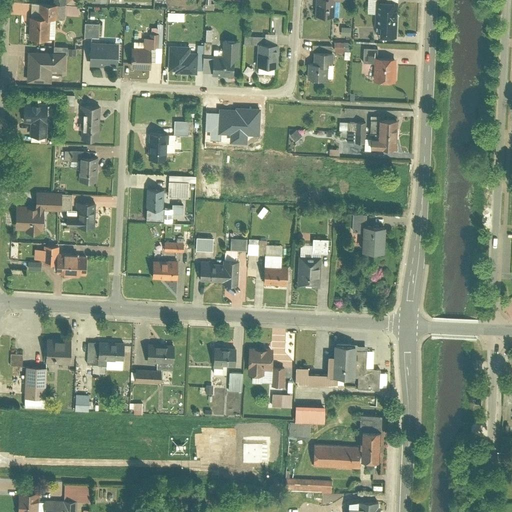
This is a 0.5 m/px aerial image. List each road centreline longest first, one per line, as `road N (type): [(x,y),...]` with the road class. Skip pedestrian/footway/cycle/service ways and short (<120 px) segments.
road 1 (unclassified): [(298,0),(289,88),(126,84),(119,307)]
road 2 (residential): [(505,0),(492,328)]
road 3 (tertiary): [(409,324),(431,0)]
road 4 (unclassified): [(119,307),(409,324)]
road 5 (tertiary): [(404,511),(409,324)]
road 6 (unclassified): [(486,511),(492,328)]
road 7 (unclassified): [(6,0),(0,173)]
